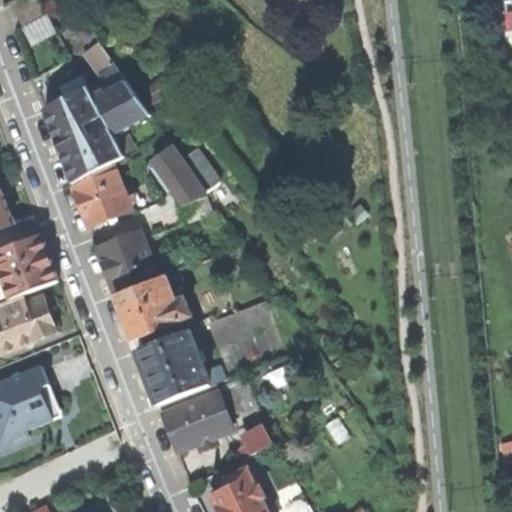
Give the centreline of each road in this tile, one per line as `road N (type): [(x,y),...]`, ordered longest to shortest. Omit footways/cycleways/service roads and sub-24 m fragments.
road 1 (residential): [(144,442),(0,55)]
road 2 (residential): [(144,442),(0,504)]
